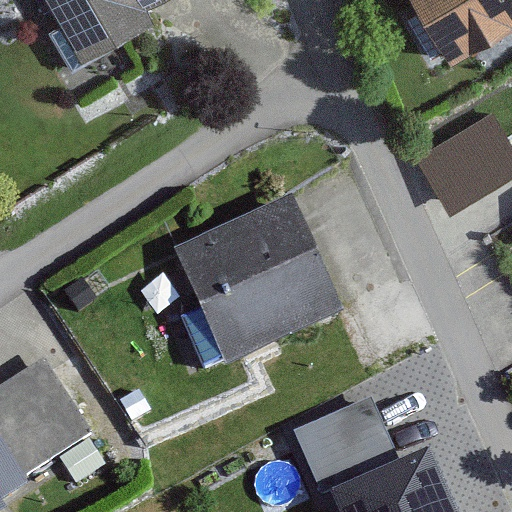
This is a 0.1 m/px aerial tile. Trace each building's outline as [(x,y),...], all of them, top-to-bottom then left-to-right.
[(138,9),(152,0),(41,0),(78,60),(145,19),(138,9)] [(511,0),(409,0),(440,57),(511,18),(511,0)] [(438,136),(472,197),(511,174),(511,132),(496,104),(438,136)] [(218,380),(334,328),(279,206),(163,258),(218,380)] [(85,442),(38,367),(0,390),(0,462),(16,487),(85,442)] [(455,511),(411,407),(324,444),(353,511),(455,511)] [(0,504),(18,493),(0,463),(0,504)]
